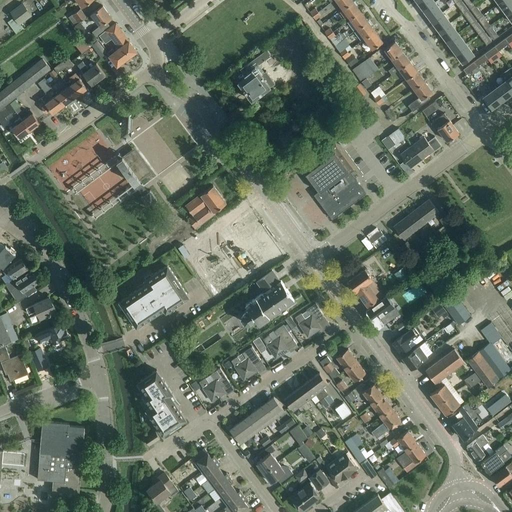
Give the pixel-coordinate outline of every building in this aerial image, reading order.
[(352,0),(336,0),(340,5),(343,8),(353,1),(352,0)] [(416,0),(424,9),(435,1),(433,0),(416,0)] [(449,10),(455,6),(450,0),(448,0),(444,3),(449,10)] [(463,13),(468,9),(461,0),(458,0),(455,2),(463,13)] [(507,13),(511,9),(511,0),(502,0),(499,2),(507,13)] [(353,1),(343,8),(348,16),(350,18),(360,11),(358,8),(353,1)] [(431,20),(442,12),(435,1),(424,9),(431,20)] [(16,33),(23,28),(19,22),(31,13),(22,2),(11,10),(15,16),(7,21),(16,33)] [(477,18),(483,15),(475,4),(470,8),(477,18)] [(99,34),(105,30),(110,26),(106,21),(111,17),(102,5),(94,11),(91,13),(99,25),(92,31),(96,36),(99,34)] [(75,25),(81,20),(87,16),(80,8),(73,13),(68,16),(75,25)] [(471,23),(476,19),(468,9),(463,13),(471,23)] [(350,18),(356,26),(357,28),(367,20),(366,19),(360,11),(350,18)] [(439,30),(450,22),(442,12),(431,20),(439,30)] [(485,29),(490,25),(483,15),(477,18),(485,29)] [(479,34),(484,30),(476,19),(471,23),(479,34)] [(364,37),(364,38),(375,30),(374,30),(367,20),(357,28),(364,37)] [(137,51),(115,22),(110,26),(105,30),(99,34),(105,43),(112,38),(119,48),(115,51),(113,48),(107,52),(111,57),(117,65),(137,51)] [(447,41),(458,33),(450,22),(439,30),(447,41)] [(493,39),(498,36),(496,33),(490,25),(485,29),(493,39)] [(372,48),(374,47),(382,41),(375,30),(364,38),(372,48)] [(486,44),(491,40),(484,30),(479,34),(486,44)] [(455,51),(466,43),(458,33),(447,41),(455,51)] [(89,46),(81,35),(73,41),(82,52),(89,46)] [(107,52),(95,36),(87,42),(90,46),(92,45),(101,57),(107,52)] [(342,40),(341,38),(333,43),(335,45),(341,54),(347,50),(347,51),(351,48),(344,38),(342,40)] [(505,38),(494,46),(498,50),(508,42),(505,38)] [(392,58),(402,51),(394,40),(384,48),(392,58)] [(462,62),(471,56),(473,54),(466,43),(455,51),(462,62)] [(494,46),(484,53),(487,58),(498,50),(494,46)] [(271,54),(267,49),(240,68),(245,76),(238,82),(246,93),(245,95),(247,98),(250,98),(251,100),(275,82),(266,70),(264,71),(259,64),(271,54)] [(350,55),(347,51),(347,50),(341,54),(345,59),(349,65),(357,60),(352,53),(350,55)] [(391,74),(399,68),(409,60),(402,51),(392,58),(396,64),(388,70),(391,74)] [(477,66),(487,58),(484,53),(473,61),(477,66)] [(67,69),(74,65),(68,57),(61,61),(54,67),(57,72),(65,66),(67,69)] [(0,107),(50,68),(43,59),(14,81),(0,92),(0,107)] [(406,78),(417,70),(409,60),(399,68),(406,78)] [(88,69),(82,61),(77,64),(86,76),(92,84),(104,74),(99,66),(96,63),(88,69)] [(466,74),(474,68),(477,66),(473,61),(470,63),(462,69),(466,74)] [(361,81),(370,74),(362,62),(352,69),(361,81)] [(510,67),(499,75),(504,81),(511,91),(511,69),(510,67)] [(57,73),(54,68),(49,72),(53,77),(57,73)] [(414,88),(424,81),(417,70),(406,78),(414,88)] [(75,96),(86,88),(75,72),(70,76),(74,82),(68,86),(75,96)] [(45,92),(51,87),(44,78),(38,82),(45,92)] [(432,91),(424,81),(414,88),(420,96),(408,104),(412,110),(429,98),(427,94),(432,91)] [(502,100),(511,92),(511,91),(504,81),(494,89),(502,100)] [(361,96),(366,92),(359,82),(353,86),(361,96)] [(64,105),(75,96),(68,86),(56,95),(64,105)] [(376,101),(385,94),(379,86),(370,92),(374,97),(374,98),(376,101)] [(491,107),(502,100),(494,89),(483,97),(491,107)] [(379,105),(387,98),(385,94),(376,101),(379,105)] [(52,113),(64,105),(56,95),(45,103),(46,104),(41,107),(46,113),(50,110),(52,113)] [(15,109),(19,106),(15,99),(10,103),(15,109)] [(0,121),(2,124),(7,120),(5,117),(15,109),(10,103),(0,110),(0,121)] [(392,121),(397,117),(391,108),(390,106),(384,110),(387,113),(386,114),(390,121),(392,120),(392,121)] [(32,112),(22,120),(30,130),(40,122),(32,112)] [(458,132),(444,113),(431,122),(435,129),(437,128),(441,133),(447,141),(458,132)] [(131,118),(129,115),(128,114),(127,115),(122,119),(121,120),(122,120),(124,123),(124,124),(125,124),(126,123),(131,120),(132,119),(131,118)] [(20,137),(30,130),(22,120),(20,117),(15,120),(17,123),(12,127),(20,137)] [(388,135),(382,139),(389,149),(395,144),(396,144),(405,137),(398,128),(388,135)] [(377,133),(369,137),(381,158),(388,153),(377,133)] [(421,158),(429,153),(433,149),(434,150),(441,145),(434,136),(428,141),(424,135),(411,145),(421,158)] [(343,137),(338,141),(342,146),(347,143),(343,137)] [(275,157),(290,148),(287,143),(272,152),(275,157)] [(345,207),(345,208),(366,193),(350,172),(354,169),(335,144),(303,169),(305,172),(306,174),(307,174),(310,178),(311,180),(314,184),(315,186),(319,190),(313,194),(314,195),(316,194),(333,216),(345,207)] [(421,158),(411,145),(399,153),(404,159),(410,167),(421,158)] [(121,156),(122,156),(121,157),(122,158),(122,157),(126,162),(126,163),(127,163),(127,162),(132,158),(132,159),(133,158),(132,158),(128,152),(122,156),(121,156)] [(135,173),(134,174),(135,174),(138,179),(139,180),(140,181),(140,180),(139,180),(145,175),(141,169),(140,169),(140,170),(135,173)] [(449,186),(467,203),(474,195),(456,178),(449,186)] [(139,185),(137,187),(142,194),(148,190),(146,187),(142,183),(139,185)] [(197,229),(202,226),(200,224),(215,212),(214,210),(226,202),(213,184),(186,205),(193,214),(188,218),(195,227),(197,229)] [(148,190),(142,194),(140,196),(147,205),(156,198),(149,189),(148,190)] [(439,212),(435,207),(429,199),(417,208),(427,221),(439,212)] [(437,207),(441,216),(449,213),(444,204),(437,207)] [(415,230),(427,221),(417,208),(405,217),(415,230)] [(233,225),(241,235),(256,224),(249,214),(233,225)] [(403,239),(406,237),(415,230),(405,217),(393,226),(403,239)] [(256,224),(241,235),(248,245),(264,234),(256,224)] [(379,230),(376,227),(367,234),(369,238),(376,248),(387,239),(383,234),(379,230)] [(248,245),(255,256),(271,245),(264,234),(248,245)] [(0,264),(3,267),(15,254),(14,253),(16,251),(11,247),(9,248),(5,245),(0,250),(0,264)] [(271,245),(255,256),(263,266),(279,255),(271,245)] [(224,259),(217,248),(201,260),(208,271),(224,259)] [(28,268),(21,257),(2,270),(5,275),(1,277),(5,283),(28,268)] [(224,259),(208,271),(216,281),(232,269),(224,259)] [(165,312),(188,296),(167,264),(144,280),(146,283),(119,301),(136,326),(159,311),(158,309),(162,306),(165,312)] [(379,298),(367,282),(372,279),(364,268),(347,281),(355,292),(356,291),(367,307),(379,298)] [(232,269),(216,281),(223,291),(239,280),(232,269)] [(280,280),(272,269),(256,280),(264,291),(245,304),(248,308),(243,312),(241,317),(244,322),(250,322),(255,319),(259,323),(269,316),(294,299),(282,279),(280,280)] [(26,296),(33,291),(36,289),(33,284),(39,280),(33,272),(32,273),(30,271),(14,281),(12,278),(5,284),(10,291),(14,297),(17,301),(26,295),(26,296)] [(451,287),(438,297),(458,324),(471,314),(451,287)] [(381,320),(379,317),(386,311),(394,306),(386,295),(373,305),(365,311),(378,327),(385,322),(383,319),(381,320)] [(56,310),(49,297),(34,304),(26,307),(29,313),(36,310),(40,318),(56,310)] [(308,336),(321,327),(317,322),(325,317),(315,303),(295,317),(308,336)] [(226,319),(232,323),(238,315),(233,311),(226,319)] [(6,312),(0,314),(0,345),(11,341),(5,328),(12,325),(6,312)] [(400,331),(408,325),(405,320),(397,326),(400,331)] [(491,320),(480,328),(490,342),(490,341),(491,341),(493,343),(502,336),(491,320)] [(65,328),(62,322),(53,326),(36,333),(38,338),(49,333),(54,343),(53,343),(56,348),(63,345),(60,339),(69,335),(66,328),(65,328)] [(276,357),(289,349),(285,344),(293,338),(283,324),(263,338),(276,357)] [(401,354),(411,347),(417,342),(413,337),(418,333),(413,326),(400,336),(392,342),(401,354)] [(27,350),(32,347),(27,338),(22,340),(27,350)] [(432,351),(425,341),(419,345),(419,344),(411,351),(403,357),(411,367),(419,362),(427,355),(432,351)] [(488,386),(511,369),(490,341),(490,342),(467,359),(476,370),(464,379),(467,383),(473,379),(476,383),(482,378),(488,386)] [(5,344),(0,346),(0,359),(0,360),(1,361),(4,370),(6,369),(10,380),(28,373),(24,364),(20,353),(9,357),(6,350),(7,350),(5,344)] [(40,346),(30,351),(38,369),(48,365),(40,346)] [(253,365),(261,360),(252,346),(242,352),(246,358),(241,361),(237,355),(231,360),(244,379),(257,370),(253,365)] [(440,378),(444,375),(464,360),(454,347),(433,363),(425,369),(435,382),(440,378)] [(345,368),(356,360),(348,348),(336,356),(345,368)] [(354,381),(357,378),(365,372),(356,360),(345,368),(354,381)] [(316,361),(282,386),(284,390),(319,365),(316,361)] [(333,368),(329,362),(323,366),(328,372),(333,368)] [(221,386),(229,381),(220,367),(210,374),(214,380),(209,383),(205,377),(199,381),(212,400),(225,391),(221,386)] [(172,393),(165,381),(156,369),(138,382),(139,382),(143,387),(142,388),(145,393),(143,395),(143,396),(144,395),(148,400),(147,401),(151,407),(146,410),(162,434),(168,430),(168,429),(173,426),(175,429),(176,428),(174,425),(179,422),(179,423),(186,419),(173,399),(170,401),(167,397),(172,393)] [(324,396),(328,393),(324,388),(329,384),(319,372),(310,378),(324,396)] [(448,379),(444,375),(440,378),(435,382),(439,387),(430,393),(437,403),(455,390),(448,379)] [(324,396),(310,378),(302,385),(311,398),(316,394),(320,399),(324,405),(328,402),(323,396),(324,396)] [(341,390),(347,386),(342,379),(337,383),(341,390)] [(470,387),(476,383),(473,379),(467,383),(470,387)] [(372,403),(383,395),(374,383),(363,391),(372,403)] [(306,410),(307,409),(310,406),(306,401),(307,400),(311,398),(302,385),(293,392),(306,410)] [(447,416),(457,409),(455,406),(463,400),(455,390),(437,403),(445,414),(446,413),(447,416)] [(345,395),(349,401),(355,397),(351,391),(345,395)] [(284,398),(297,416),(306,410),(293,392),(284,398)] [(500,394),(485,406),(493,415),(508,404),(500,394)] [(381,415),(392,407),(383,395),(372,403),(381,415)] [(276,418),(284,411),(273,396),(265,403),(276,418)] [(343,419),(346,416),(351,413),(342,402),(334,407),(343,419)] [(267,424),(276,418),(265,403),(256,409),(267,424)] [(457,409),(447,416),(452,423),(463,438),(474,430),(474,429),(477,427),(468,414),(461,405),(457,409)] [(376,437),(382,433),(390,427),(400,419),(392,407),(381,415),(385,421),(371,430),(376,437)] [(258,431),(267,424),(256,409),(247,416),(258,431)] [(365,421),(371,417),(366,411),(361,415),(365,421)] [(502,429),(511,421),(511,419),(511,418),(511,413),(511,412),(507,415),(508,416),(498,424),(502,429)] [(249,437),(258,431),(247,416),(238,422),(249,437)] [(307,428),(313,424),(306,416),(301,420),(307,428)] [(42,428),(41,439),(40,448),(39,464),(38,478),(47,479),(53,480),(52,494),(78,497),(78,489),(80,467),(81,467),(81,466),(80,466),(84,427),(84,426),(68,425),(68,423),(69,423),(42,420),(42,421),(43,421),(42,428),(41,428),(42,428)] [(490,433),(495,428),(489,421),(484,426),(490,433)] [(240,444),(249,437),(238,422),(229,429),(240,444)] [(297,440),(304,434),(297,425),(290,430),(297,440)] [(417,442),(408,430),(400,436),(398,434),(390,440),(395,446),(400,442),(406,450),(417,442)] [(149,445),(160,437),(155,431),(144,438),(149,445)] [(474,440),(466,446),(476,460),(478,459),(480,461),(494,451),(487,442),(488,441),(482,434),(474,440)] [(366,458),(359,448),(356,443),(351,436),(345,440),(354,452),(360,461),(366,458)] [(410,468),(418,462),(417,460),(426,454),(417,442),(406,450),(412,457),(406,462),(410,468)] [(263,472),(277,461),(270,452),(275,449),(271,444),(258,453),(262,458),(256,462),(263,472)] [(500,453),(501,452),(507,448),(503,444),(497,449),(500,453)] [(195,462),(198,467),(201,471),(217,459),(213,455),(211,456),(204,448),(194,455),(198,460),(195,462)] [(488,472),(496,466),(503,461),(495,450),(494,451),(480,461),(488,472)] [(348,474),(354,469),(356,467),(355,465),(345,451),(336,458),(348,474)] [(315,457),(311,452),(306,455),(310,461),(315,457)] [(338,481),(340,479),(348,474),(336,458),(326,465),(338,481)] [(201,471),(208,479),(221,469),(218,465),(220,464),(217,459),(201,471)] [(361,462),(371,477),(371,478),(377,474),(366,459),(361,462)] [(295,466),(301,474),(308,468),(302,460),(295,466)] [(284,471),(277,461),(263,472),(270,481),(276,477),(280,482),(288,476),(293,473),(289,467),(284,471)] [(498,485),(506,479),(511,475),(511,473),(511,472),(511,461),(491,476),(498,485)] [(388,487),(394,483),(391,478),(382,467),(377,471),(388,487)] [(208,479),(214,488),(230,476),(226,472),(224,474),(221,469),(208,479)] [(318,489),(328,481),(319,469),(309,477),(312,480),(290,496),(301,511),(309,505),(308,504),(319,495),(315,489),(317,487),(318,489)] [(169,492),(171,495),(178,490),(170,480),(164,472),(157,477),(159,479),(147,488),(151,494),(150,494),(152,496),(153,496),(157,501),(169,492)] [(230,476),(214,488),(221,497),(234,487),(231,483),(233,481),(230,476)] [(187,495),(193,490),(189,486),(183,490),(187,495)] [(221,497),(227,505),(242,493),(239,489),(237,491),(234,487),(221,497)] [(190,499),(196,495),(193,490),(187,495),(190,499)] [(224,507),(226,511),(227,511),(245,511),(250,509),(243,500),(246,498),(242,493),(227,505),(224,507)] [(383,501),(378,493),(369,500),(377,511),(381,511),(388,507),(391,511),(398,511),(395,507),(388,497),(383,501)] [(364,511),(377,511),(369,500),(360,506),(364,511)] [(165,511),(161,507),(157,501),(153,505),(158,511),(165,511)] [(33,511),(35,504),(28,502),(27,509),(33,511)]
